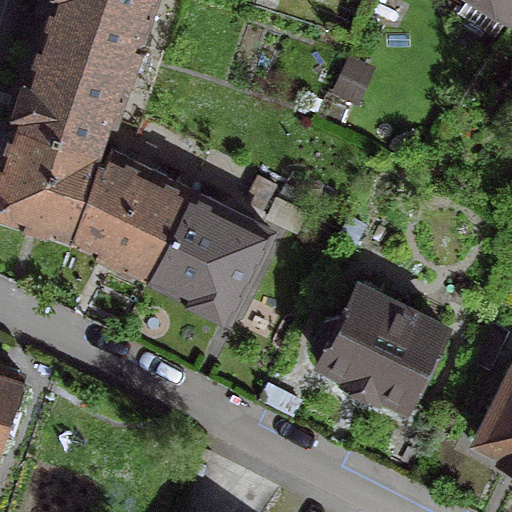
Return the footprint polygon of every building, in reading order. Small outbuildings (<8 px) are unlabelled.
[(48,0),(41,22),(130,50),(146,0),(48,0)] [(511,12),(511,0),(488,0),(511,15),(511,12)] [(107,122),(130,50),(41,22),(9,121),(90,148),(100,119),(107,122)] [(86,160),(90,148),(9,121),(0,149),(0,212),(69,235),(93,163),(86,160)] [(99,164),(93,163),(69,235),(146,274),(188,190),(106,149),(99,164)] [(265,229),(188,190),(146,274),(223,313),(265,229)] [(315,353),(318,355),(316,359),(344,373),(342,378),(371,393),(374,388),(401,402),(440,326),(354,283),(337,317),(334,316),(320,319),(309,340),(315,353)] [(511,364),(510,363),(472,438),(499,451),(497,456),(511,463),(511,364)] [(0,423),(17,373),(0,367),(0,423)]
